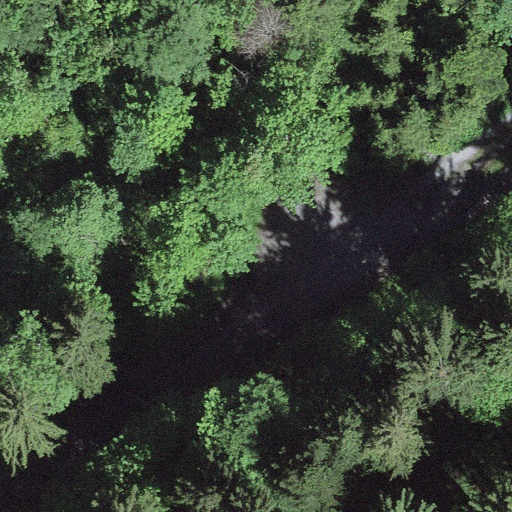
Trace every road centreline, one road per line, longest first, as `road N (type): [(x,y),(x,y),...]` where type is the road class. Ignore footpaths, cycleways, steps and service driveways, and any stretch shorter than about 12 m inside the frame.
road 1 (track): [(0,477),(511,173)]
road 2 (track): [(511,129),(371,252)]
